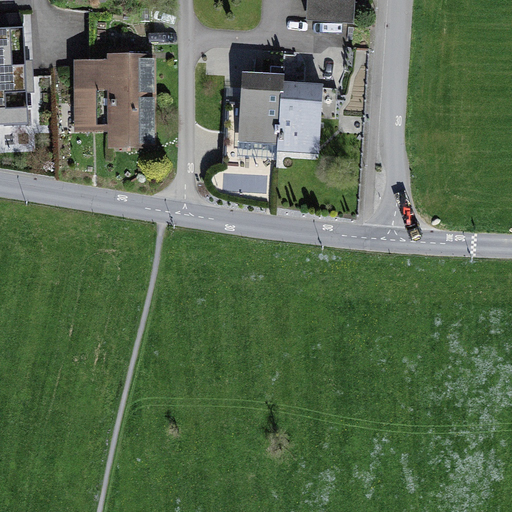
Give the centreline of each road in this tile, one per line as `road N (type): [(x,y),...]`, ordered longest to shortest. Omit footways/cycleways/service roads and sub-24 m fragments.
road 1 (residential): [(392,238),(402,0)]
road 2 (residential): [(392,238),(168,214)]
road 3 (residential): [(168,214),(180,0)]
road 4 (residential): [(168,214),(0,185)]
road 5 (residential): [(511,245),(392,238)]
